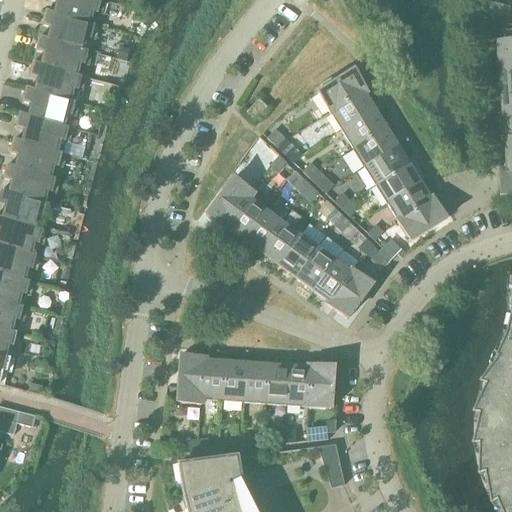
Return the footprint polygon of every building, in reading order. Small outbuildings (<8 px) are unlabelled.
[(55,4),(52,16),(52,17),(94,28),(94,27),(97,15),(101,16),(105,3),(101,2),(101,3),(90,0),(47,0),(47,2),(55,4)] [(488,2),(485,10),(501,14),(504,6),(488,2)] [(52,17),(52,16),(44,14),(40,28),(49,30),(46,42),(45,43),(88,54),(88,53),(91,41),(95,42),(98,28),(94,27),(94,28),(52,17)] [(42,56),(39,68),(81,79),(81,78),(84,66),(88,67),(92,54),(88,53),(88,54),(45,43),(46,42),(37,40),(34,54),(42,56)] [(500,50),(501,66),(511,65),(511,42),(500,43),(501,50),(500,50)] [(117,61),(125,63),(128,51),(120,49),(117,61)] [(85,79),(81,78),(81,79),(39,68),(31,65),(27,79),(36,81),(33,93),(32,94),(75,105),(75,104),(78,92),(82,93),(85,79)] [(503,82),(504,88),(511,86),(511,65),(501,66),(502,82),(503,82)] [(329,115),(330,115),(329,114),(361,94),(362,95),(366,92),(353,72),(350,74),(346,69),(320,86),(323,91),(317,95),(329,115)] [(503,93),(504,109),(511,108),(511,86),(504,88),(504,93),(503,93)] [(29,107),(26,119),(26,120),(68,130),(68,129),(71,118),(75,119),(79,105),(75,104),(75,105),(32,94),(33,93),(24,91),(21,105),(29,107)] [(364,99),(362,95),(361,94),(329,114),(330,115),(341,132),(374,111),(365,98),(364,99)] [(258,100),(245,114),(253,123),(267,109),(258,100)] [(341,132),(352,150),(384,130),(381,125),(382,125),(374,111),(341,132)] [(72,131),(68,129),(68,130),(26,120),(26,119),(18,117),(14,130),(23,132),(20,144),(19,145),(62,156),(62,155),(65,143),(69,144),(72,131)] [(387,135),(384,130),(352,150),(364,169),(396,148),(388,135),(387,135)] [(267,140),(277,150),(285,141),(275,131),(267,140)] [(258,139),(250,149),(270,166),(278,157),(258,139)] [(285,141),(277,150),(284,157),(292,148),(285,141)] [(16,158),(13,170),(13,171),(55,181),(58,169),(62,170),(66,156),(62,155),(62,156),(19,145),(20,144),(11,142),(8,156),(16,158)] [(364,169),(375,187),(407,167),(404,162),(405,161),(396,148),(364,169)] [(286,164),(278,157),(270,166),(277,173),(286,164)] [(309,180),(318,172),(310,164),(301,173),(309,180)] [(387,205),(419,185),(411,171),(410,172),(407,167),(375,187),(387,205)] [(10,184),(7,195),(6,196),(49,207),(49,206),(52,194),(56,195),(59,182),(55,181),(13,171),(13,170),(5,168),(1,181),(10,184)] [(318,172),(309,180),(325,196),(333,187),(318,172)] [(511,173),(510,174),(510,172),(501,173),(503,197),(511,196),(511,173)] [(295,173),(286,182),(302,197),(310,187),(295,173)] [(224,233),(227,229),(226,228),(248,197),(249,198),(252,194),(232,180),(204,218),(224,233)] [(387,205),(397,222),(398,224),(430,204),(429,202),(427,199),(428,198),(419,185),(387,205)] [(317,194),(310,187),(302,197),(309,203),(317,194)] [(53,207),(49,206),(49,207),(6,196),(7,195),(0,193),(0,208),(3,209),(0,221),(0,222),(42,233),(42,232),(45,220),(49,221),(53,207)] [(333,204),(341,211),(350,203),(342,195),(333,204)] [(265,210),(249,198),(248,197),(226,228),(227,229),(230,231),(230,232),(242,241),(265,210)] [(433,200),(429,202),(430,204),(398,224),(397,222),(397,223),(409,243),(446,221),(433,200)] [(350,203),(341,211),(348,218),(356,209),(350,203)] [(283,223),(265,210),(242,241),(255,251),(256,250),(261,253),(283,223)] [(326,219),(333,227),(341,218),(334,211),(326,219)] [(291,212),(283,223),(261,253),(265,257),(277,267),(300,235),(293,230),(301,219),(291,212)] [(341,218),(333,227),(340,233),(349,225),(341,218)] [(0,249),(36,258),(36,257),(39,245),(43,246),(46,233),(42,232),(42,233),(0,222),(0,221),(0,220),(0,249)] [(366,235),(374,242),(382,233),(374,226),(366,235)] [(300,235),(278,267),(290,276),(291,275),(296,278),(318,248),(324,239),(308,227),(301,236),(300,235)] [(48,230),(46,233),(68,239),(69,235),(48,230)] [(357,249),(365,257),(373,248),(365,241),(357,249)] [(392,260),(400,251),(389,241),(381,249),(392,260)] [(335,260),(318,248),(296,278),(300,282),(300,283),(313,292),(335,260)] [(40,258),(36,257),(36,258),(0,249),(0,276),(29,284),(29,283),(32,271),(36,272),(40,258)] [(380,272),(389,263),(378,253),(370,261),(380,272)] [(352,272),(335,260),(313,292),(325,301),(326,300),(330,303),(331,304),(353,273),(352,272)] [(352,272),(353,273),(331,304),(330,303),(327,307),(346,321),(358,305),(372,286),(352,272)] [(0,303),(23,309),(26,297),(30,298),(33,284),(29,283),(29,284),(0,276),(0,303)] [(0,330),(17,335),(17,334),(19,322),(23,323),(27,310),(23,309),(0,303),(0,330)] [(490,386),(477,414),(483,415),(476,445),(483,445),(482,476),(488,474),(494,504),(500,501),(504,511),(511,511),(511,327),(510,337),(500,357),(503,359),(484,384),(490,386)] [(0,358),(5,359),(8,347),(12,348),(15,336),(17,336),(17,335),(0,330),(0,358)] [(202,362),(203,362),(204,359),(179,357),(176,404),(200,406),(201,401),(199,401),(202,362)] [(14,361),(5,359),(0,358),(0,386),(3,387),(7,374),(11,375),(14,361)] [(201,401),(221,402),(223,365),(217,365),(218,363),(203,362),(202,362),(199,401),(201,401)] [(229,365),(223,365),(221,402),(242,404),(245,365),(229,364),(229,365)] [(242,404),(264,405),(266,368),(261,368),(261,367),(245,365),(242,404)] [(308,366),(308,371),(310,371),(307,408),(305,408),(305,409),(330,411),(333,368),(308,366)] [(264,405),(285,407),(288,368),(272,367),(272,369),(266,368),(264,405)] [(285,407),(305,408),(307,408),(310,371),(308,371),(304,371),(304,370),(288,368),(285,407)] [(27,393),(39,396),(42,388),(29,385),(27,393)] [(0,408),(0,433),(13,437),(16,425),(32,429),(35,418),(0,408)] [(327,441),(326,429),(312,430),(313,442),(327,441)] [(294,432),(284,433),(285,445),(295,444),(294,432)] [(275,446),(285,445),(284,433),(274,434),(275,446)] [(250,436),(240,437),(242,449),(251,448),(250,436)] [(231,450),(242,449),(240,437),(230,438),(231,450)] [(207,440),(196,441),(198,454),(208,453),(207,440)] [(184,455),(198,454),(196,441),(183,443),(184,455)] [(317,449),(330,490),(344,487),(334,447),(317,449)] [(240,511),(234,487),(232,477),(238,476),(235,460),(181,467),(181,469),(181,484),(183,499),(187,511),(240,511)]
